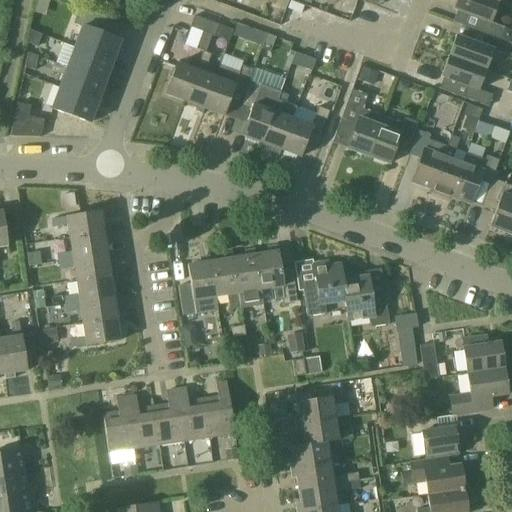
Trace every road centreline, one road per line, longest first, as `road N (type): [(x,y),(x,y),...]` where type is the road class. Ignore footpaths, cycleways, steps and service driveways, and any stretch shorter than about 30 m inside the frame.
road 1 (residential): [(511,281),(298,207),(186,179)]
road 2 (residential): [(186,179),(141,257),(163,371)]
road 3 (residential): [(111,166),(115,132),(163,0)]
road 4 (residential): [(308,19),(358,34),(413,16),(419,0)]
